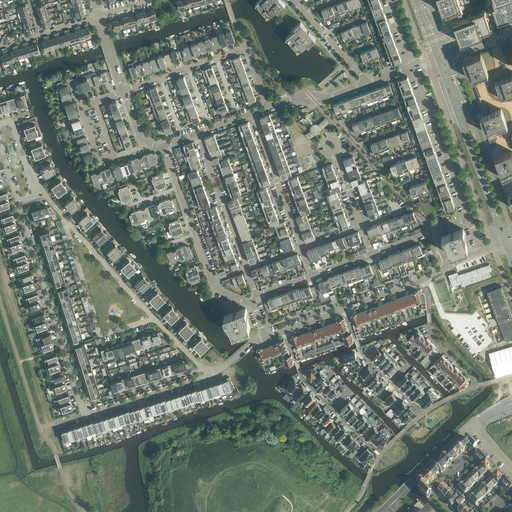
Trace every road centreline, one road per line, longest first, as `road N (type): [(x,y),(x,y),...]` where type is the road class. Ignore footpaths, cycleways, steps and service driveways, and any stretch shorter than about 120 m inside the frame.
road 1 (residential): [(19,201),(82,407)]
road 2 (tertiary): [(439,58),(506,245)]
road 3 (tertiary): [(511,229),(448,55)]
road 4 (residential): [(64,218),(101,336),(154,320)]
road 5 (residential): [(413,67),(469,218)]
road 6 (residential): [(246,268),(197,133)]
road 7 (residential): [(302,248),(252,114)]
road 8 (residential): [(154,320),(64,218)]
road 9 (residential): [(344,309),(360,352),(422,413)]
road 10 (residential): [(85,415),(211,374)]
road 11 (residential): [(378,455),(302,378),(295,360)]
road 12 (residential): [(202,369),(82,407)]
road 13 (residential): [(424,279),(430,335),(476,386)]
